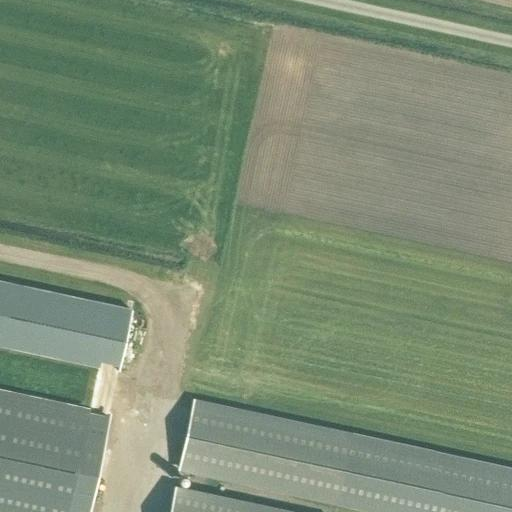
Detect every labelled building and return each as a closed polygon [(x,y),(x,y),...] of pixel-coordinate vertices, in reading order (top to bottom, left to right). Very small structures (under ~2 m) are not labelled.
[(216,291),(196,388),(351,420),(388,265),(119,205),(106,267),(216,291)] [(0,345),(118,371),(131,311),(0,282),(0,345)] [(87,511),(108,417),(0,393),(0,511),(87,511)] [(511,511),(511,470),(193,403),(179,467),(393,511),(511,511)] [(293,511),(175,487),(169,511),(293,511)]
